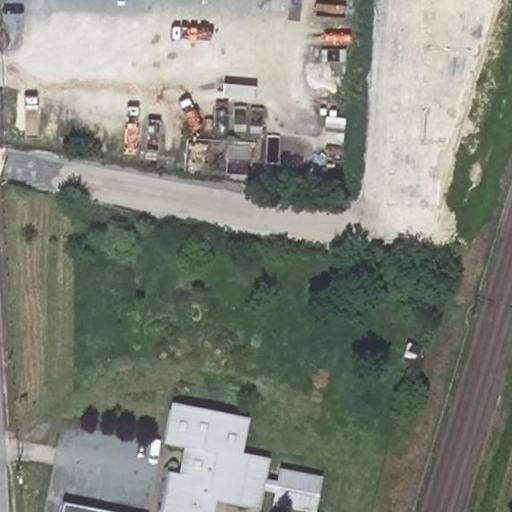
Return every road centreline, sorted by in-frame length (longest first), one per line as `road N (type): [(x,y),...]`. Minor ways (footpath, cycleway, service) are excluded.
road 1 (unknown): [(0,50),(238,31)]
road 2 (unknown): [(138,474),(0,448)]
